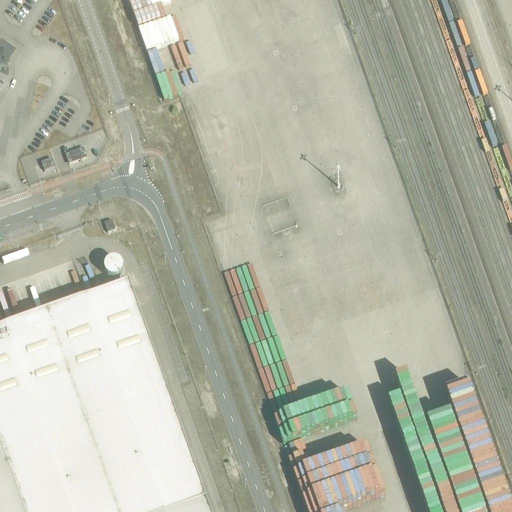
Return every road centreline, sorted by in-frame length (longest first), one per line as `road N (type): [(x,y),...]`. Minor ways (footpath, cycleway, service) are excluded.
road 1 (unclassified): [(265,511),(155,205),(127,187)]
road 2 (unclassified): [(127,187),(132,144),(83,0)]
road 3 (unclassified): [(0,227),(127,187)]
